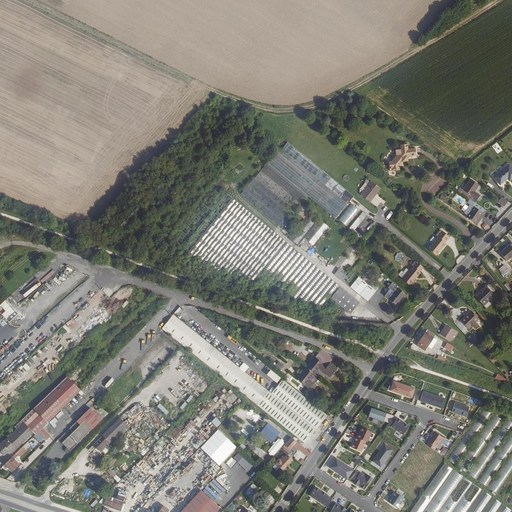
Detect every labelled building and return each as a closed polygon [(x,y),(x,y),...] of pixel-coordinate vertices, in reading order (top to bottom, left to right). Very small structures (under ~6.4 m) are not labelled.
[(282,226),(307,195),(334,217),(348,200),(280,146),(254,177),(240,193),(277,223),(282,226)] [(397,156),(392,161),(390,161),(390,170),(400,169),(399,165),(404,162),(408,162),(408,158),(417,157),(417,150),(410,150),(409,146),(403,146),(403,151),(399,150),(397,153),(397,156)] [(511,177),(511,168),(508,164),(500,170),(493,177),(499,184),(507,178),(509,181),(511,177)] [(471,179),(463,191),(461,189),(459,192),(467,197),(470,200),(475,203),(480,196),(474,192),(479,185),(471,179)] [(368,201),(378,188),(369,180),(359,193),(368,201)] [(236,198),(272,228),(277,223),(240,193),(236,198)] [(375,197),(371,201),(377,206),(381,202),(375,197)] [(470,200),(467,197),(465,201),(467,203),(462,211),(465,213),(463,215),(466,218),(475,224),(484,213),(486,210),(475,203),(470,200)] [(498,202),(504,206),(507,202),(501,197),(498,202)] [(341,232),(363,205),(355,198),(333,226),(341,232)] [(236,202),(191,256),(208,267),(211,264),(223,272),(226,268),(239,278),(241,275),(252,283),(253,282),(262,289),(265,286),(272,292),(275,289),(290,301),(292,298),(300,304),(302,301),(310,307),(312,304),(320,310),(330,296),(338,285),(236,202)] [(288,236),(306,252),(327,226),(309,211),(288,236)] [(363,212),(349,228),(353,232),(367,215),(363,212)] [(475,224),(477,225),(485,214),(484,213),(475,224)] [(486,222),(481,226),(485,230),(490,227),(486,222)] [(447,242),(446,242),(450,237),(441,229),(437,235),(438,236),(428,248),(436,255),(447,242)] [(502,253),(501,254),(508,261),(511,257),(511,246),(511,245),(508,248),(507,247),(501,252),(502,253)] [(414,259),(410,263),(411,264),(401,277),(408,284),(419,271),(418,270),(422,265),(414,259)] [(506,264),(500,270),(506,277),(511,272),(506,264)] [(343,280),(347,275),(338,269),(334,274),(343,280)] [(361,279),(357,276),(349,286),(367,300),(377,287),(371,282),(367,279),(365,282),(361,279)] [(401,298),(400,297),(403,292),(391,283),(388,287),(390,289),(384,295),(396,305),(401,298)] [(350,312),(356,304),(346,296),(349,293),(338,285),(330,296),(350,312)] [(494,295),(486,286),(482,290),(483,291),(476,297),(487,308),(491,303),(489,300),(494,295)] [(346,296),(356,304),(358,301),(349,293),(346,296)] [(11,296),(4,302),(6,305),(14,299),(11,296)] [(471,310),(461,320),(469,328),(479,318),(471,310)] [(172,315),(161,328),(304,444),(315,430),(270,394),(172,315)] [(437,335),(427,329),(426,331),(420,340),(417,344),(425,349),(428,345),(431,347),(432,348),(437,338),(435,337),(437,335)] [(467,338),(458,331),(454,337),(453,336),(451,340),(461,347),(467,338)] [(476,346),(480,342),(472,333),(468,337),(476,346)] [(454,346),(448,342),(445,347),(451,350),(454,346)] [(334,357),(320,350),(314,358),(334,373),(335,372),(334,371),(337,368),(329,362),(334,357)] [(313,374),(318,369),(329,378),(332,374),(333,375),(334,373),(314,358),(306,369),(313,374)] [(279,361),(275,365),(279,369),(283,366),(279,361)] [(245,371),(249,367),(244,362),(240,366),(245,371)] [(22,367),(27,371),(30,367),(25,363),(22,367)] [(270,369),(266,375),(278,383),(281,377),(270,369)] [(313,384),(309,380),(313,374),(306,369),(297,380),(309,389),(313,384)] [(30,434),(32,436),(76,392),(63,378),(11,428),(14,431),(0,444),(0,455),(2,457),(6,453),(8,455),(30,434)] [(315,430),(326,416),(281,380),(270,394),(315,430)] [(395,380),(391,390),(416,398),(419,389),(395,380)] [(437,404),(444,406),(447,398),(424,390),(421,400),(437,405),(437,404)] [(454,411),(468,416),(471,406),(457,401),(454,411)] [(166,415),(169,412),(159,403),(157,406),(166,415)] [(388,412),(373,407),(370,416),(385,421),(388,412)] [(484,408),(449,460),(456,464),(491,413),(484,408)] [(78,427),(60,444),(68,452),(100,421),(88,410),(75,423),(78,427)] [(466,473),(501,418),(495,414),(459,469),(466,473)] [(126,424),(119,417),(102,435),(105,438),(108,442),(126,424)] [(397,419),(394,417),(390,423),(393,425),(393,426),(404,434),(411,425),(399,417),(397,419)] [(511,421),(505,418),(469,477),(476,482),(511,423),(511,421)] [(269,422),(259,433),(271,443),(281,433),(269,422)] [(174,437),(180,430),(173,424),(167,432),(174,437)] [(373,432),(362,427),(359,433),(358,433),(356,437),(355,436),(353,440),(354,441),(351,447),(361,453),(367,442),(368,443),(373,432)] [(435,449),(445,436),(436,430),(429,440),(430,441),(428,444),(435,449)] [(400,439),(403,435),(397,431),(394,434),(400,439)] [(511,431),(479,481),(487,486),(511,448),(511,431)] [(267,451),(273,456),(285,443),(280,437),(267,451)] [(289,449),(296,441),(291,437),(284,445),(289,449)] [(108,442),(105,438),(96,447),(100,451),(109,442),(108,442)] [(389,454),(393,448),(386,443),(374,460),(382,466),(390,455),(389,454)] [(22,446),(16,453),(20,457),(27,450),(22,446)] [(279,460),(277,460),(275,462),(275,463),(282,470),(291,460),(287,456),(288,454),(284,450),(277,457),(279,459),(279,460)] [(247,472),(253,466),(239,452),(233,458),(247,472)] [(511,453),(489,488),(497,493),(511,470),(511,453)] [(226,463),(232,469),(238,463),(232,457),(226,463)] [(349,479),(355,469),(337,457),(331,467),(349,479)] [(11,471),(15,467),(8,460),(4,464),(11,471)] [(511,511),(511,509),(442,464),(411,511),(511,511)] [(62,466),(53,475),(56,478),(65,469),(62,466)] [(110,468),(107,471),(117,482),(120,479),(110,468)] [(365,488),(366,488),(374,477),(368,474),(367,476),(361,472),(361,473),(358,471),(352,479),(355,481),(354,482),(358,485),(360,483),(362,485),(362,486),(365,488)] [(184,481),(175,472),(162,486),(171,495),(184,481)] [(253,483),(244,492),(253,501),(261,492),(253,483)] [(213,511),(223,502),(205,484),(178,511),(213,511)] [(329,506),(334,498),(328,494),(328,493),(317,486),(312,495),(329,506)] [(398,507),(405,497),(398,491),(395,496),(394,497),(400,501),(396,506),(398,507)] [(266,504),(272,497),(267,492),(260,499),(266,504)] [(102,504),(120,510),(123,501),(105,495),(102,504)] [(392,498),(390,501),(396,506),(400,501),(394,497),(393,498),(392,498)] [(332,511),(346,511),(349,508),(346,506),(345,507),(343,506),(338,502),(332,511)]
